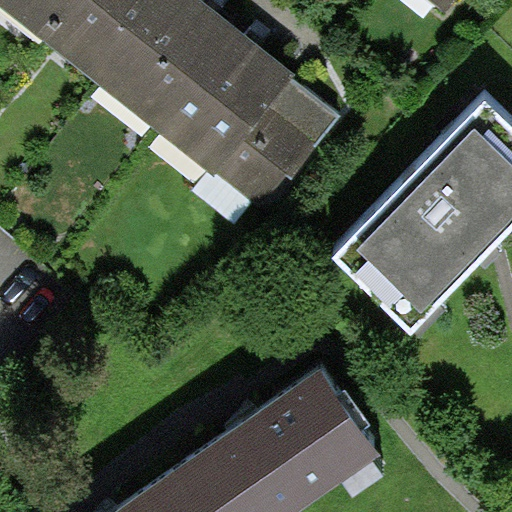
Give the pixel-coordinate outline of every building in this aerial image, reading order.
[(0,0),(0,5),(43,39),(74,0),(0,0)] [(74,0),(43,39),(97,82),(162,0),(74,0)] [(200,0),(162,0),(97,82),(159,132),(240,32),(207,6),(200,0)] [(425,0),(444,15),(456,0),(425,0)] [(240,32),(159,132),(214,176),(217,172),(265,211),(343,114),(267,53),(240,32)] [(511,225),(511,128),(483,101),(331,257),(408,332),(496,242),(511,225)] [(320,370),(169,477),(194,511),(296,511),(380,454),(320,370)] [(194,511),(169,477),(118,511),(194,511)]
